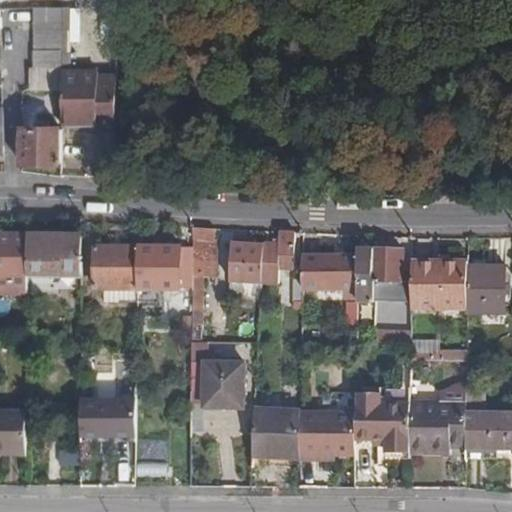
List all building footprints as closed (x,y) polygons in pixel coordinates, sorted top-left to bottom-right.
[(99,127),(115,128),(116,77),(101,77),(101,71),(73,71),(73,6),(63,7),(64,24),(64,90),(63,121),(98,122),(99,127)] [(64,24),(63,7),(36,8),(36,25),(64,24)] [(32,91),(64,90),(64,24),(36,25),(37,69),(32,69),(32,91)] [(22,163),(62,164),(63,129),(51,129),(50,121),(36,120),(36,129),(23,128),(22,163)] [(214,227),(192,227),(192,242),(193,253),(192,342),(203,342),(203,320),(203,294),(200,294),(200,290),(202,290),(202,274),(218,275),(219,235),(215,234),(214,227)] [(278,243),(264,242),(264,245),(262,283),(280,283),(281,269),(294,269),(296,232),(278,231),(278,243)] [(0,291),(28,291),(28,235),(0,234),(0,291)] [(82,279),(82,266),(79,266),(79,235),(31,234),(30,274),(49,274),(49,278),(82,279)] [(262,283),(264,245),(232,243),(231,298),(261,298),(262,283)] [(137,288),(138,247),(95,247),(95,288),(137,288)] [(180,247),(138,247),(137,288),(164,288),(179,289),(179,278),(180,247)] [(190,247),(180,247),(179,278),(189,278),(190,247)] [(373,248),(358,247),(358,255),(358,289),(358,299),(375,300),(375,278),(370,278),(373,248)] [(404,249),(373,248),(370,278),(375,278),(402,280),(404,249)] [(322,255),(303,255),(303,272),(302,288),(322,288),(322,255)] [(358,255),(322,255),(322,288),(358,289),(358,255)] [(453,261),(412,261),(412,280),(412,292),(452,292),(453,261)] [(503,262),(467,262),(467,308),(504,308),(503,262)] [(295,279),(295,305),(302,305),(302,288),(303,272),(298,273),(298,278),(295,279)] [(402,280),(375,278),(375,300),(412,303),(412,292),(412,280),(402,280)] [(164,288),(137,288),(137,312),(164,313),(164,288)] [(175,310),(191,310),(190,299),(175,298),(175,310)] [(349,330),(358,330),(358,317),(358,305),(349,305),(349,330)] [(203,320),(203,342),(228,343),(228,320),(203,320)] [(28,343),(15,343),(16,355),(28,356),(28,343)] [(242,363),(205,362),(204,406),(242,406),(242,363)] [(382,401),(411,401),(411,399),(411,386),(382,386),(382,391),(382,401)] [(466,400),(467,408),(489,408),(489,388),(467,388),(466,400)] [(387,451),(411,451),(411,401),(382,401),(382,391),(357,391),(357,410),(357,438),(387,438),(387,444),(387,451)] [(136,398),(81,397),(81,437),(108,437),(109,435),(136,434),(136,398)] [(467,408),(466,400),(411,399),(411,401),(411,451),(439,451),(440,441),(449,441),(449,445),(466,445),(467,408)] [(511,408),(489,408),(467,408),(466,445),(511,445),(511,408)] [(302,410),(255,409),(253,455),(270,455),(302,455),(302,410)] [(338,453),(356,452),(357,444),(357,438),(357,410),(302,410),(302,455),(302,457),(338,458),(338,453)] [(0,412),(0,452),(23,453),(27,453),(27,414),(0,412)] [(81,437),(81,443),(136,443),(136,434),(109,435),(108,437),(81,437)] [(440,441),(439,451),(449,451),(449,445),(449,441),(440,441)] [(176,477),(190,477),(190,447),(175,448),(176,477)] [(270,463),(302,463),(302,457),(302,455),(270,455),(270,463)]
